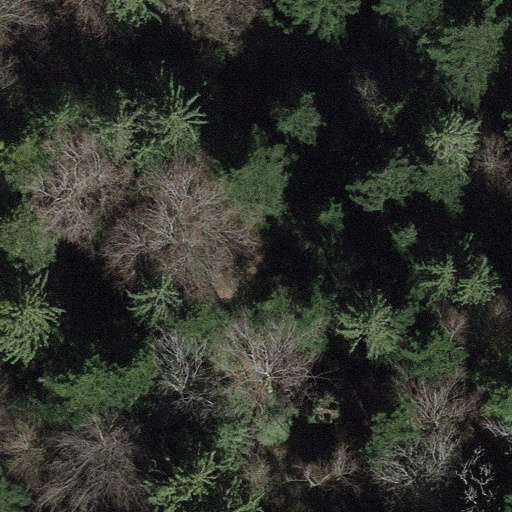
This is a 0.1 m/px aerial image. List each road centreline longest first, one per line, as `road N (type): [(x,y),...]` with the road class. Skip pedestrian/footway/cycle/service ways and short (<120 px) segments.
road 1 (track): [(0,376),(474,89)]
road 2 (track): [(228,0),(474,89)]
